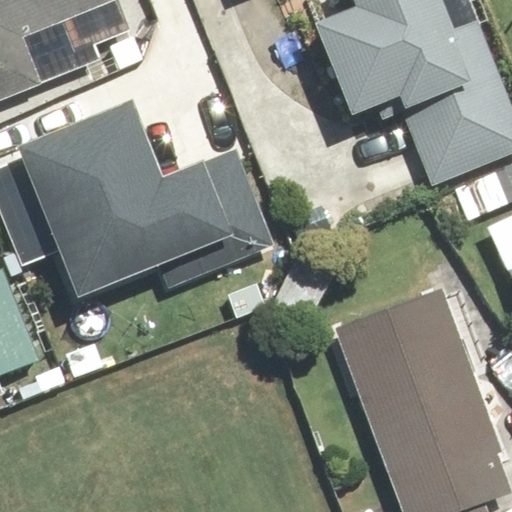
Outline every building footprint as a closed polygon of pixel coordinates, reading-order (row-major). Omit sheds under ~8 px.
[(0,0),(0,104),(33,91),(15,46),(122,3),(120,0),(0,0)] [(349,0),(353,7),(313,24),(349,113),(396,94),(432,183),(511,150),(511,81),(483,10),(443,26),(431,0),(349,0)] [(23,155),(0,164),(0,229),(13,263),(53,247),(75,300),(160,266),(167,282),(278,238),(241,146),(159,178),(127,100),(19,144),(23,155)] [(511,270),(495,278),(511,313),(511,270)] [(0,379),(31,367),(0,290),(0,379)] [(432,294),(321,334),(387,511),(476,511),(509,499),(432,294)]
